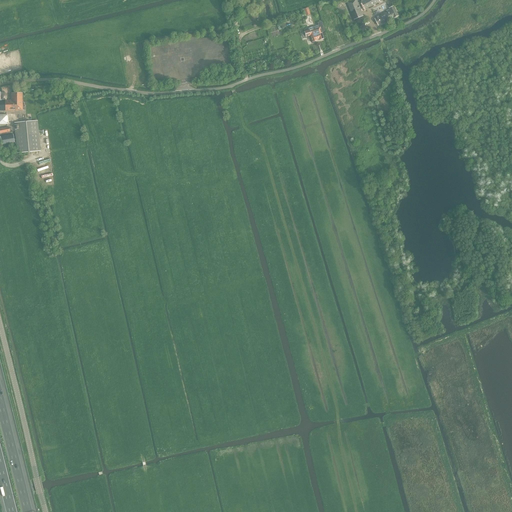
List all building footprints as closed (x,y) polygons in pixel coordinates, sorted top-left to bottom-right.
[(357,0),(353,0),(347,2),(354,20),(363,16),(357,0)] [(360,0),(362,2),(365,9),(384,0),(360,0)] [(387,12),(375,19),(379,26),(399,16),(394,6),(389,9),(390,9),(386,11),(387,12)] [(324,32),(321,22),(317,23),(319,27),(314,29),(316,33),(318,40),(323,39),(321,33),(324,32)] [(329,29),(332,36),(343,32),(340,24),(329,29)] [(314,29),(314,27),(311,28),(304,30),(304,32),(302,33),(303,38),(306,37),(310,36),(312,42),(318,40),(316,33),(314,29)] [(12,101),(0,100),(0,110),(22,110),(22,93),(12,93),(12,101)] [(0,113),(0,123),(8,124),(8,114),(0,113)] [(37,151),(40,151),(38,121),(17,123),(14,123),(17,153),(37,151)] [(13,134),(0,137),(2,145),(15,142),(13,134)]
